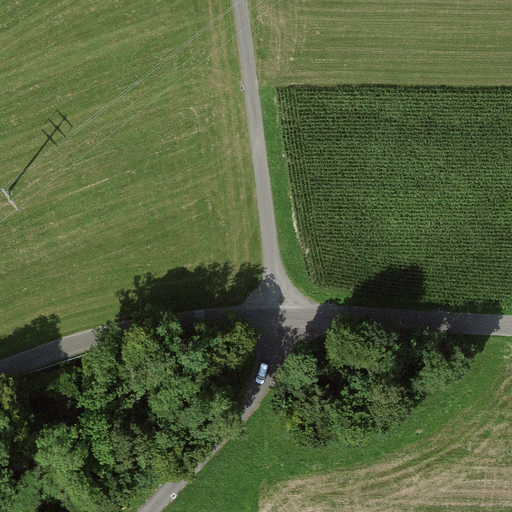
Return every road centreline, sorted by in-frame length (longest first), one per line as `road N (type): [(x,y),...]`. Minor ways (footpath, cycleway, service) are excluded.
road 1 (unclassified): [(239,0),(275,324)]
road 2 (unclassified): [(275,324),(149,333),(0,378)]
road 3 (unclassified): [(511,329),(275,324)]
road 4 (unclassified): [(275,324),(253,393),(148,511)]
